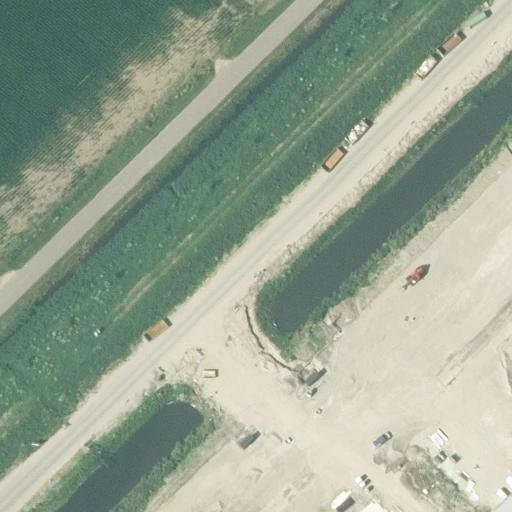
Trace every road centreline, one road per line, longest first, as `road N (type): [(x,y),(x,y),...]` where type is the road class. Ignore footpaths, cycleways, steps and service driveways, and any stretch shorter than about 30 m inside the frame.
road 1 (tertiary): [(0,507),(511,10)]
road 2 (unclassified): [(0,304),(310,0)]
